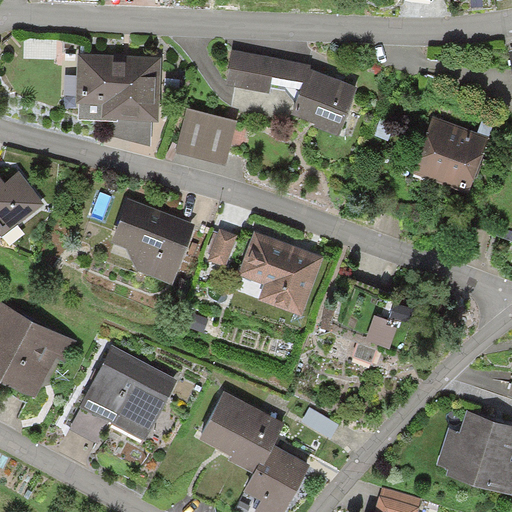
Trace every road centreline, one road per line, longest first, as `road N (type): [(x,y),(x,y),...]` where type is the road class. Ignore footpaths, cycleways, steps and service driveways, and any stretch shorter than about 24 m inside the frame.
road 1 (residential): [(0,129),(200,181),(511,294)]
road 2 (residential): [(0,13),(352,29),(511,20)]
road 3 (residential): [(511,313),(368,445),(318,511)]
road 4 (residential): [(136,511),(0,436)]
